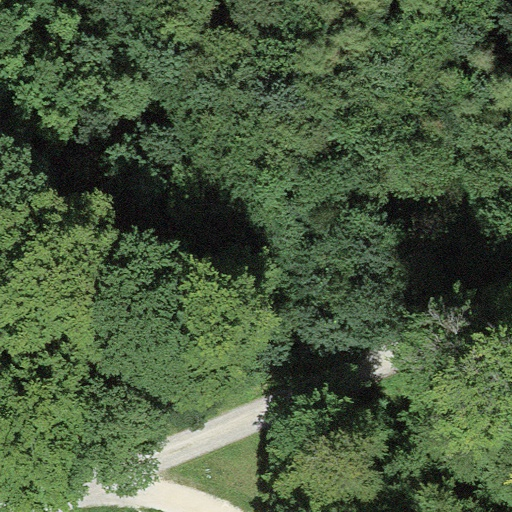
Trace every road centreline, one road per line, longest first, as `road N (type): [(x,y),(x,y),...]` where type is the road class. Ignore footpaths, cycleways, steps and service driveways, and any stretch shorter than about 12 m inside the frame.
road 1 (track): [(271,398),(511,293)]
road 2 (track): [(134,460),(271,398)]
